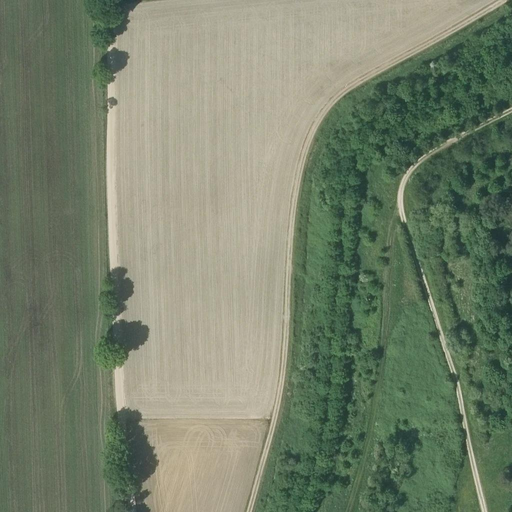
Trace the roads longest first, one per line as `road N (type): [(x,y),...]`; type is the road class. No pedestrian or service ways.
road 1 (track): [(250,511),(283,382),(294,192),(313,130),(343,91),(506,0)]
road 2 (track): [(134,511),(119,395),(112,0)]
road 3 (track): [(350,511),(373,415),(388,239),(399,201)]
